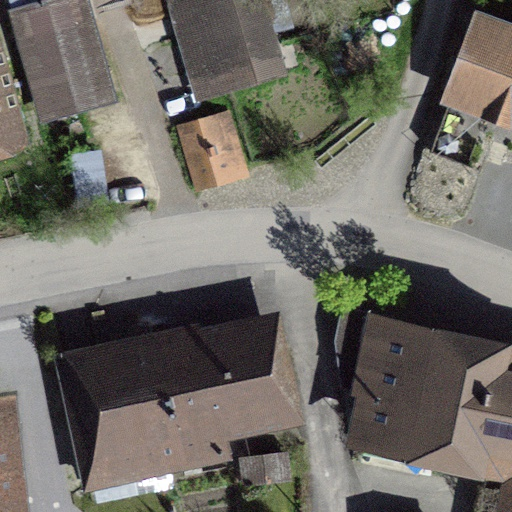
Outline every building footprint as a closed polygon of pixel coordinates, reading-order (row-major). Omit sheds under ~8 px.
[(77,0),(55,0),(17,11),(24,39),(83,22),(77,0)] [(175,0),(196,73),(272,51),(257,0),(175,0)] [(511,34),(478,22),(451,96),(511,119),(511,34)] [(0,135),(21,130),(0,55),(0,135)] [(198,190),(245,175),(232,134),(226,134),(219,114),(179,125),(198,190)] [(511,511),(511,359),(371,328),(358,391),(372,394),(365,433),(481,457),(478,469),(511,476),(511,477),(505,511),(511,511)] [(225,454),(218,421),(284,407),(267,332),(64,375),(87,484),(225,454)] [(0,511),(0,469),(13,469),(9,411),(0,412),(0,511)]
